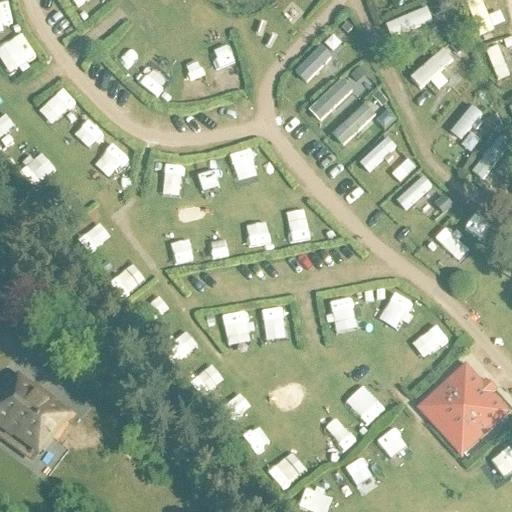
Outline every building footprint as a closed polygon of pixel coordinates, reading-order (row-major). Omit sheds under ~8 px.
[(469,0),(478,36),(494,32),(486,0),(469,0)] [(392,36),(435,25),(432,11),(388,22),(392,36)] [(412,75),(420,88),(467,56),(458,43),(412,75)] [(492,56),(501,80),(511,76),(502,52),(492,56)] [(347,149),(380,118),(368,105),(334,135),(347,149)] [(465,142),(484,113),(472,106),(454,134),(465,142)] [(391,138),(362,163),(371,174),(400,149),(391,138)] [(403,183),(418,168),(410,160),(395,176),(403,183)] [(406,211),(435,189),(427,178),(398,200),(406,211)] [(413,345),(423,361),(449,346),(440,329),(413,345)] [(465,368),(416,413),(460,463),(510,417),(492,398),(496,395),(486,384),(483,387),(465,368)] [(64,416),(18,381),(0,404),(0,425),(36,453),(64,416)] [(247,447),(259,460),(272,447),(260,434),(247,447)] [(271,474),(284,488),(305,467),(291,454),(271,474)]
